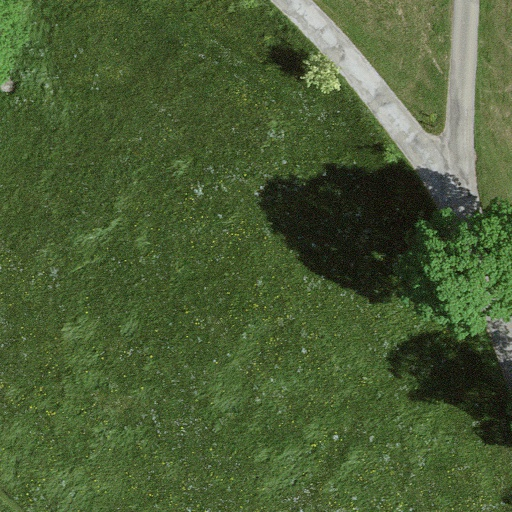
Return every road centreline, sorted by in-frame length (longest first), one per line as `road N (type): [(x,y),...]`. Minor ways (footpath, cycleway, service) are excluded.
road 1 (unclassified): [(267,0),(472,195)]
road 2 (unclassified): [(472,195),(485,0)]
